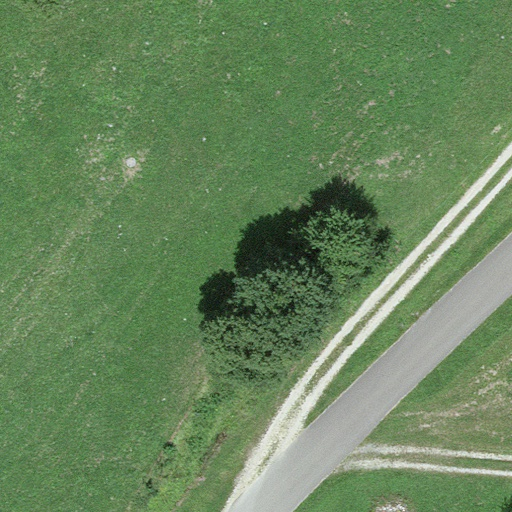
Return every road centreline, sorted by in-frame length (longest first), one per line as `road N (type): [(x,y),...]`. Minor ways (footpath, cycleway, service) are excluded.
road 1 (track): [(244,511),(259,468),(337,331),(511,174)]
road 2 (unclassified): [(251,511),(511,264)]
road 3 (track): [(321,445),(511,460)]
